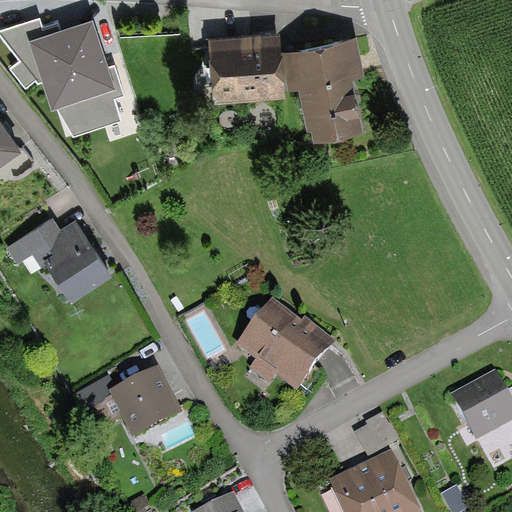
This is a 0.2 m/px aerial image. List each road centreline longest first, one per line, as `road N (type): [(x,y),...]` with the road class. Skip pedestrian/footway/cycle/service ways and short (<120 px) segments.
road 1 (residential): [(252,460),(112,239),(0,85)]
road 2 (tertiary): [(511,278),(426,112),(383,1)]
road 3 (residential): [(511,319),(252,460)]
